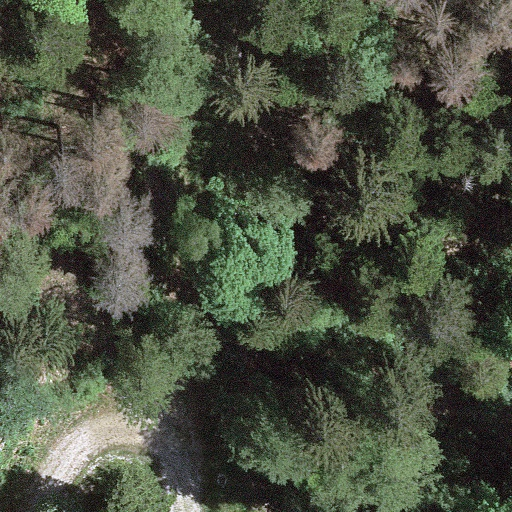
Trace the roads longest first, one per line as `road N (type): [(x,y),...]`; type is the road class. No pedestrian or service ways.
road 1 (track): [(211,0),(200,204),(158,428)]
road 2 (track): [(45,511),(81,450),(158,428),(200,458),(202,511)]
